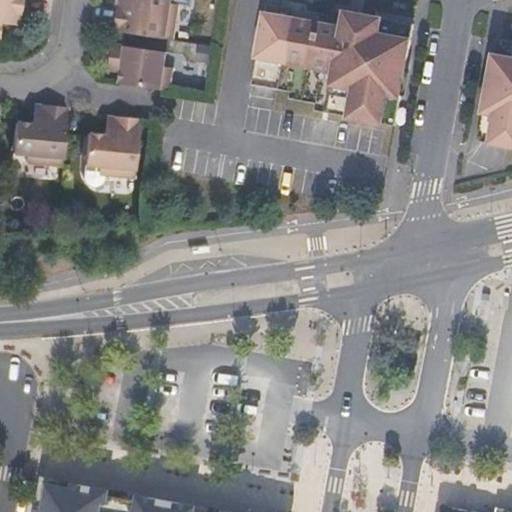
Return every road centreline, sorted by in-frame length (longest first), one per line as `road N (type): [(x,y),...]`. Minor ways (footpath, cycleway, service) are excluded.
road 1 (secondary): [(420,245),(0,322)]
road 2 (secondary): [(0,326),(180,317),(360,292)]
road 3 (residential): [(464,0),(420,245)]
road 4 (residential): [(420,433),(458,273)]
road 5 (residential): [(0,87),(43,84),(75,57),(83,0)]
road 6 (residential): [(360,292),(347,420)]
